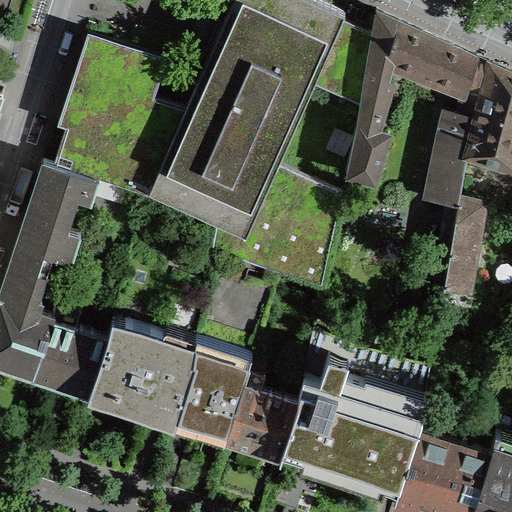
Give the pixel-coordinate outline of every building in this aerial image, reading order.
[(278,159),(308,92),(360,115),(374,30),(366,26),(342,16),(345,9),(325,0),(231,0),(211,45),(186,103),(151,91),(163,55),(90,31),(61,118),(67,120),(55,158),(100,173),(148,190),(150,186),(216,216),(211,246),(280,269),(323,283),(344,189),(278,159)] [(481,96),(491,59),(395,16),(377,8),(374,30),(360,115),(348,171),(373,178),(374,180),(377,178),(376,176),(389,132),(391,131),(389,128),(388,129),(377,126),(392,78),(386,76),(391,59),(481,96)] [(511,68),(491,59),(481,96),(474,116),(463,161),(468,162),(511,176),(511,68)] [(463,161),(474,116),(444,109),(424,201),(458,208),(460,196),(468,162),(463,161)] [(55,158),(44,155),(0,290),(0,362),(32,372),(52,309),(38,304),(56,251),(72,257),(81,229),(66,224),(76,193),(92,198),(100,173),(55,158)] [(478,265),(489,201),(460,196),(458,208),(444,293),(472,298),(478,265)] [(243,376),(252,349),(253,350),(280,269),(211,246),(196,338),(193,355),(195,355),(174,419),(185,423),(224,435),(243,376)] [(52,309),(32,372),(42,375),(89,391),(109,327),(105,326),(103,331),(93,327),(94,326),(79,321),(79,323),(75,322),(82,302),(62,296),(61,299),(56,297),(52,309)] [(89,391),(102,395),(174,419),(195,355),(193,355),(196,338),(125,314),(123,322),(112,318),(109,327),(89,391)] [(419,422),(422,413),(431,360),(314,322),(297,394),(297,396),(281,445),(302,452),(300,459),(306,461),(383,487),(385,479),(399,484),(419,422)] [(243,376),(224,435),(238,440),(278,453),(281,445),(297,396),(297,394),(243,376)] [(511,511),(511,426),(497,421),(491,445),(469,511),(511,511)] [(460,511),(469,511),(491,445),(419,422),(399,484),(396,491),(408,495),(421,499),(416,511),(443,511),(445,507),(460,511)]
